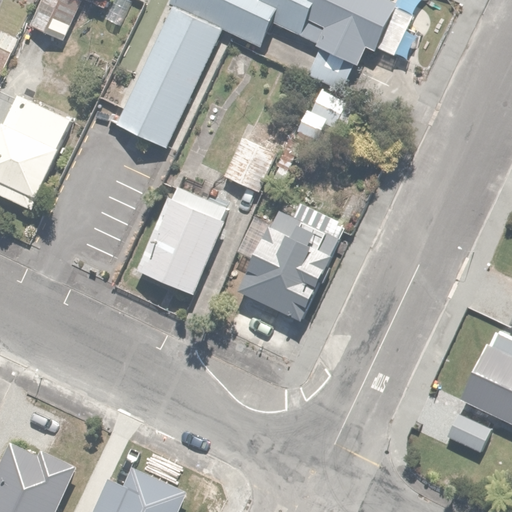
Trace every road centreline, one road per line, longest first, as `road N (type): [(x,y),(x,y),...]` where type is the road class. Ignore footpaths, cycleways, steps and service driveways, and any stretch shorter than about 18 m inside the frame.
road 1 (residential): [(511,63),(317,468)]
road 2 (residential): [(0,311),(317,468)]
